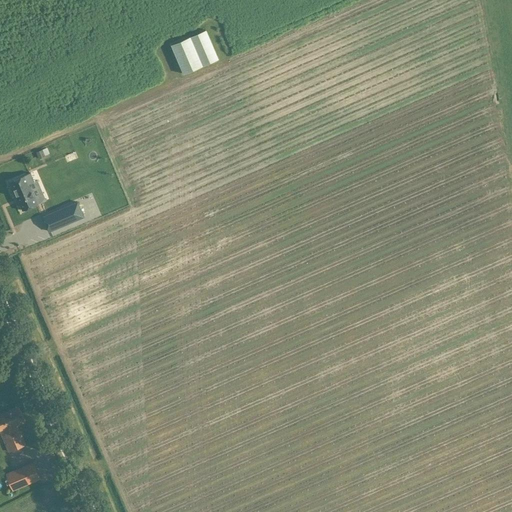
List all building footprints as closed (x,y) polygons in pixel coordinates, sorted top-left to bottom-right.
[(171,44),(183,74),(219,59),(207,29),(171,44)] [(43,149),(36,152),(39,159),(45,156),(43,149)] [(30,173),(10,181),(23,210),(38,204),(32,190),(31,190),(28,184),(34,181),(30,173)] [(78,202),(43,216),(50,231),(84,216),(78,202)] [(0,430),(9,451),(25,444),(17,425),(25,422),(19,406),(5,412),(5,414),(1,415),(2,416),(0,417),(0,430)] [(7,474),(13,489),(40,478),(33,462),(7,474)]
